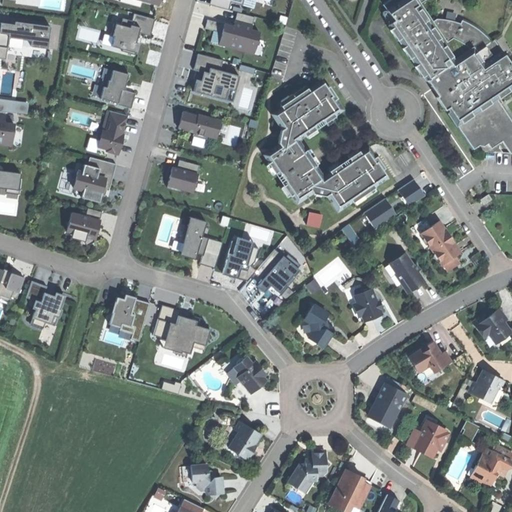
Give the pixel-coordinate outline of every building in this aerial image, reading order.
[(244,5),(253,7),(255,0),(211,0),(211,4),(242,12),(244,5)] [(447,111),(473,153),(479,150),(484,150),(487,147),(491,152),(502,145),(510,158),(511,157),(511,124),(497,101),(508,94),(508,86),(508,75),(504,63),(500,54),(503,53),(497,43),(493,46),(488,39),(480,32),(465,23),(459,25),(452,23),(435,21),(431,27),(419,8),(432,0),(395,0),(387,6),(393,16),(388,19),(394,30),(402,41),(406,48),(414,60),(418,67),(426,78),(431,87),(439,99),(447,111)] [(131,14),(129,20),(127,26),(134,28),(133,32),(147,36),(151,19),(131,14)] [(236,14),(232,27),(250,31),(253,18),(236,14)] [(126,26),(127,26),(129,20),(120,18),(118,26),(125,28),(126,26)] [(204,29),(212,32),(217,33),(219,24),(206,20),(204,29)] [(0,34),(4,35),(3,39),(8,40),(22,41),(22,39),(31,40),(30,43),(30,48),(46,51),(49,28),(39,27),(39,26),(33,25),(33,26),(24,25),(25,23),(14,22),(13,26),(0,24),(0,34)] [(106,47),(133,54),(136,44),(130,43),(133,32),(134,28),(127,26),(126,26),(125,28),(118,26),(110,24),(107,36),(108,37),(106,47)] [(232,27),(219,24),(217,33),(212,32),(209,43),(252,54),(258,34),(250,31),(232,27)] [(400,42),(402,41),(394,30),(392,31),(400,42)] [(412,61),(414,60),(406,48),(404,50),(412,61)] [(221,70),(224,59),(201,53),(192,90),(233,100),(239,75),(221,70)] [(424,79),(426,78),(418,67),(416,69),(424,79)] [(99,99),(116,103),(120,90),(123,91),(127,75),(113,71),(110,82),(107,81),(105,88),(102,87),(99,99)] [(361,153),(349,161),(350,163),(344,167),(342,165),(330,173),(323,178),(315,166),(304,150),(296,138),(303,133),(315,125),(314,123),(320,119),(322,121),(334,113),(341,108),(335,98),(326,87),(325,88),(321,81),(307,90),(280,108),(271,114),(281,129),(279,131),(277,143),(278,145),(263,154),(268,162),(266,163),(274,175),(276,174),(282,183),(280,184),(288,196),(290,195),(295,202),(310,192),(311,194),(324,197),(326,195),(336,210),(350,201),(373,186),(386,177),(381,170),(382,169),(375,158),(367,148),(361,153)] [(328,86),(326,87),(335,98),(336,97),(328,86)] [(279,106),(280,108),(307,90),(306,88),(279,106)] [(120,90),(116,103),(116,106),(130,109),(132,101),(134,94),(123,91),(120,90)] [(445,112),(447,111),(439,99),(437,100),(445,112)] [(117,156),(121,141),(119,141),(120,136),(126,117),(110,112),(106,111),(106,112),(110,113),(104,133),(101,132),(99,131),(96,133),(95,138),(97,141),(98,142),(97,149),(106,151),(105,153),(117,156)] [(214,139),(219,121),(180,111),(175,129),(214,139)] [(4,113),(0,112),(0,145),(10,147),(13,125),(3,124),(4,113)] [(335,115),(334,113),(322,121),(315,125),(303,133),(305,135),(335,115)] [(306,148),(304,150),(315,166),(317,165),(311,156),(306,148)] [(329,171),(330,173),(342,165),(349,161),(361,153),(360,151),(329,171)] [(376,157),(375,158),(382,169),(384,168),(376,157)] [(89,158),(87,166),(97,169),(95,176),(105,179),(103,188),(109,190),(111,183),(115,165),(89,158)] [(178,161),(176,170),(196,175),(198,167),(178,161)] [(99,204),(103,188),(105,179),(95,176),(97,169),(87,166),(83,165),(81,174),(76,173),(72,189),(82,192),(80,199),(99,204)] [(196,175),(176,170),(171,169),(169,178),(165,189),(178,192),(179,191),(191,194),(196,175)] [(0,187),(17,189),(19,173),(0,171),(0,187)] [(274,175),(280,184),(282,183),(276,174),(274,175)] [(398,188),(409,205),(426,195),(415,178),(398,188)] [(374,187),(373,186),(350,201),(352,203),(374,187)] [(388,197),(365,210),(374,226),(397,213),(388,197)] [(101,213),(87,209),(85,217),(71,214),(66,232),(80,237),(86,247),(92,243),(94,235),(93,234),(94,232),(95,230),(96,231),(101,213)] [(310,211),(307,224),(321,227),(324,213),(310,211)] [(370,230),(374,227),(365,212),(360,215),(370,230)] [(424,248),(429,245),(428,243),(426,245),(422,239),(424,237),(421,232),(431,225),(425,217),(410,227),(424,248)] [(192,254),(196,237),(201,223),(185,218),(175,255),(190,260),(192,254)] [(439,260),(446,270),(452,266),(458,262),(454,255),(459,252),(448,235),(439,221),(431,225),(421,232),(424,237),(422,239),(426,245),(428,243),(429,245),(433,252),(432,255),(435,260),(439,260)] [(350,223),(344,227),(355,243),(361,239),(350,223)] [(229,252),(224,274),(253,280),(260,248),(252,246),(254,240),(238,236),(234,253),(229,252)] [(197,255),(202,239),(196,237),(192,254),(197,255)] [(211,268),(219,243),(205,239),(197,264),(211,268)] [(276,247),(258,273),(263,277),(258,285),(265,290),(269,283),(283,293),(302,266),(276,247)] [(388,264),(407,292),(415,286),(424,280),(417,271),(418,266),(416,263),(413,265),(404,253),(388,264)] [(336,260),(315,275),(322,285),(343,270),(336,260)] [(0,270),(0,299),(8,302),(10,297),(16,299),(23,279),(12,276),(2,273),(2,271),(0,270)] [(311,292),(321,289),(318,279),(308,282),(311,292)] [(30,282),(25,299),(37,303),(29,325),(42,330),(44,324),(54,327),(62,300),(51,296),(44,294),(46,287),(30,282)] [(352,289),(354,295),(363,292),(361,286),(352,289)] [(372,317),(381,314),(379,309),(376,300),(372,289),(363,292),(354,295),(357,303),(353,304),(357,316),(362,314),(364,320),(372,317)] [(128,314),(132,299),(121,296),(120,300),(113,299),(106,324),(117,327),(118,324),(127,327),(131,315),(128,314)] [(138,341),(148,304),(132,299),(128,314),(131,315),(127,327),(132,328),(131,333),(129,338),(138,341)] [(205,344),(209,327),(195,324),(196,318),(178,314),(180,309),(162,305),(156,335),(167,337),(164,348),(190,353),(192,342),(205,344)] [(308,338),(323,347),(328,339),(331,333),(324,329),(323,320),(327,313),(313,305),(304,319),(311,324),(312,331),(308,338)] [(482,315),(472,322),(482,337),(488,333),(495,343),(511,332),(503,321),(506,319),(498,308),(491,313),(484,318),(482,315)] [(117,329),(131,333),(132,328),(127,327),(118,324),(117,327),(117,329)] [(433,341),(427,344),(431,351),(436,347),(433,341)] [(422,370),(426,376),(451,361),(445,351),(440,353),(436,347),(431,351),(427,344),(418,350),(408,356),(413,365),(418,363),(422,370)] [(235,384),(240,380),(243,377),(239,372),(238,372),(233,366),(246,356),(241,350),(221,367),(235,384)] [(240,380),(251,393),(260,385),(266,380),(263,376),(265,373),(255,361),(252,364),(246,356),(233,366),(238,372),(239,372),(243,377),(240,380)] [(418,372),(422,370),(418,363),(413,365),(418,372)] [(473,382),(468,392),(493,404),(503,381),(483,372),(480,377),(477,384),(473,382)] [(367,416),(389,427),(405,394),(383,383),(378,394),(367,416)] [(412,431),(406,444),(418,450),(432,456),(436,448),(439,440),(443,442),(447,433),(444,432),(445,430),(425,421),(420,434),(412,431)] [(228,448),(245,459),(246,457),(248,458),(252,451),(255,445),(254,444),(260,435),(243,424),(228,448)] [(480,454),(473,469),(484,474),(481,480),(485,482),(490,485),(496,473),(502,476),(511,453),(511,452),(493,444),(490,450),(486,448),(482,455),(480,454)] [(303,480),(315,479),(315,475),(323,475),(326,471),(326,467),(329,463),(325,460),(325,450),(311,451),(312,459),(304,460),(304,463),(299,463),(293,472),(287,482),(298,488),(303,480)] [(206,464),(190,465),(191,482),(196,482),(196,486),(201,490),(206,490),(206,494),(210,494),(214,498),(218,494),(222,493),(222,485),(221,477),(213,477),(206,472),(206,464)] [(346,470),(328,503),(345,511),(346,511),(350,505),(357,509),(371,482),(355,474),(346,470)] [(155,496),(162,499),(166,490),(159,487),(155,496)] [(386,494),(377,511),(393,511),(399,501),(392,497),(386,494)] [(200,511),(202,508),(183,499),(177,511),(200,511)]
